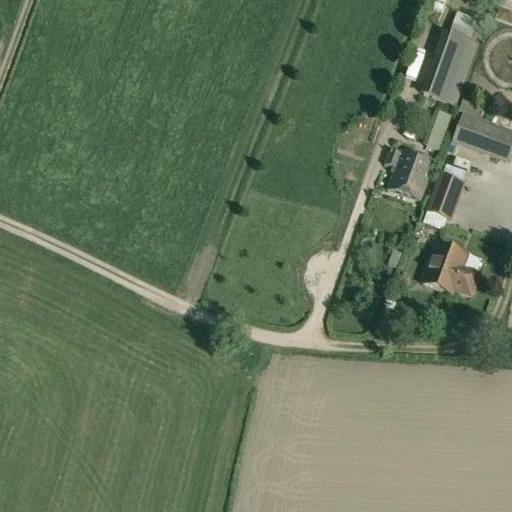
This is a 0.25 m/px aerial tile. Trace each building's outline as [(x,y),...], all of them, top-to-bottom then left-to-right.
[(455,110),(477,48),(441,35),(419,98),(455,110)] [(438,154),(450,120),(434,114),(421,148),(438,154)] [(450,147),(509,168),(511,159),(511,134),(462,116),(450,147)] [(419,204),(433,164),(401,153),(400,156),(388,152),(383,167),(394,172),(387,192),(419,204)] [(438,177),(424,215),(427,216),(445,223),(451,225),(465,187),(462,185),(441,179),(438,177)] [(468,259),(434,247),(419,288),(453,300),(454,297),(472,303),(481,277),(464,270),(468,259)]
